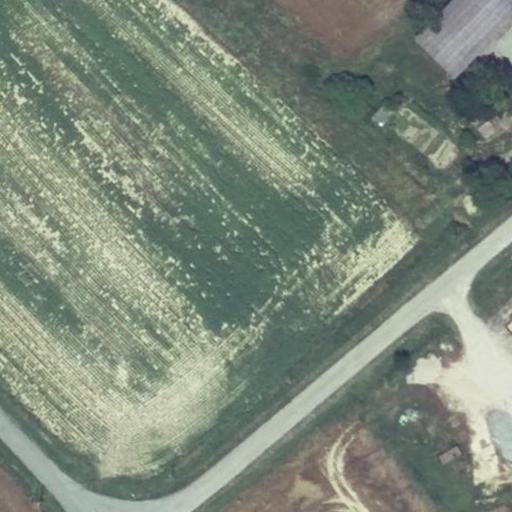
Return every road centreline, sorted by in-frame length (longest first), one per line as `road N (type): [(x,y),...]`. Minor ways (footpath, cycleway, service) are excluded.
road 1 (tertiary): [(511,226),(172,511)]
road 2 (tertiary): [(86,511),(0,422)]
